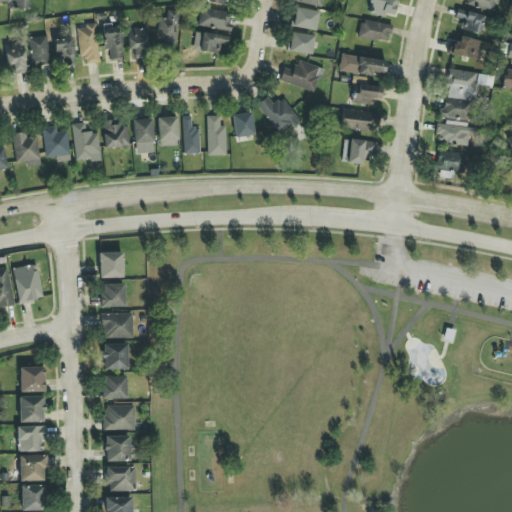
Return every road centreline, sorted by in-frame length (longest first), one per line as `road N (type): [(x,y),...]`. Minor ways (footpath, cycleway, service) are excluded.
road 1 (tertiary): [(511,219),(398,197),(252,186),(171,188),(0,211)]
road 2 (residential): [(0,106),(244,81),(258,65),(271,0)]
road 3 (tertiary): [(0,245),(143,224),(327,220)]
road 4 (residential): [(432,0),(393,227)]
road 5 (residential): [(74,328),(79,511)]
road 6 (residential): [(63,199),(74,328)]
road 7 (tertiary): [(393,227),(511,251)]
